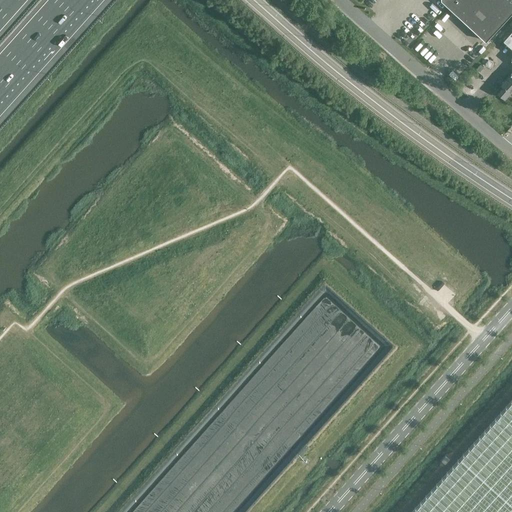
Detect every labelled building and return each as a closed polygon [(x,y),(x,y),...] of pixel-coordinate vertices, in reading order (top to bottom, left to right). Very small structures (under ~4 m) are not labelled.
[(511,11),(511,0),(442,0),(486,40),(511,11)] [(511,46),(511,28),(503,39),(511,46)] [(511,58),(511,59),(511,60),(511,72),(511,74),(510,74),(501,84),(503,85),(497,92),(505,99),(511,90),(511,58)] [(294,357),(263,385),(264,389),(272,392),(266,397),(269,401),(271,407),(279,405),(282,406),(283,411),(288,409),(296,413),(303,406),(315,411),(319,400),(321,403),(325,400),(332,380),(329,376),(327,369),(334,368),(325,364),(324,357),(321,356),(319,348),(315,349),(312,339),(307,337),(303,347),(304,352),(298,353),(297,357),(294,357)] [(511,511),(511,400),(411,511),(511,511)] [(167,474),(133,511),(202,511),(207,505),(201,499),(201,491),(203,491),(204,468),(197,462),(191,462),(177,477),(178,475),(167,474)]
